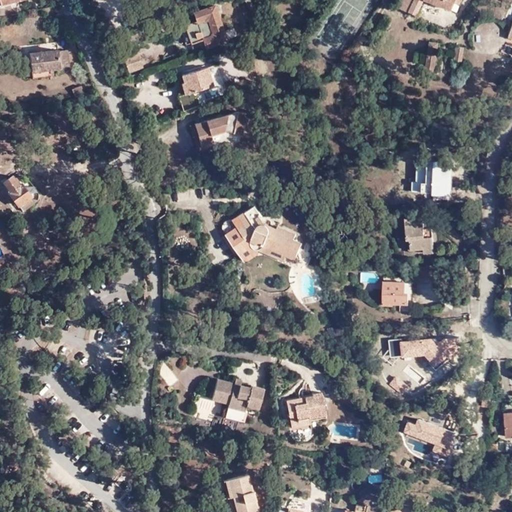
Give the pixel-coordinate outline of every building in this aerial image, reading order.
[(256,12),(249,0),(245,0),(252,14),(256,12)] [(400,0),(397,6),(415,15),(422,0),(427,0),(450,10),(453,2),(459,4),(460,0),(400,0)] [(197,20),(190,23),(195,40),(203,38),(206,47),(227,40),(226,37),(234,34),(232,27),(223,30),(217,11),(220,10),(219,6),(215,6),(215,4),(194,11),(197,20)] [(195,40),(190,23),(185,25),(191,42),(195,40)] [(186,44),(191,42),(185,25),(180,26),(186,44)] [(436,42),(428,41),(423,73),(431,75),(436,42)] [(460,61),(463,46),(456,45),(453,60),(460,61)] [(31,70),(49,68),(66,66),(64,51),(57,51),(57,49),(29,52),(31,70)] [(143,64),(138,50),(123,55),(128,70),(143,64)] [(457,80),(460,61),(453,60),(450,79),(457,80)] [(184,81),(182,82),(186,93),(212,84),(206,66),(182,74),(184,81)] [(50,76),(49,68),(31,70),(31,77),(50,76)] [(82,95),(93,92),(92,88),(89,89),(87,84),(85,85),(84,83),(71,87),(73,96),(81,94),(82,95)] [(205,99),(226,94),(223,83),(202,88),(205,99)] [(185,109),(199,106),(196,92),(182,96),(185,109)] [(201,147),(214,143),(212,135),(227,130),(244,133),(247,113),(237,110),(194,123),(201,147)] [(216,147),(214,143),(201,147),(194,123),(189,125),(197,153),(216,147)] [(428,159),(436,160),(436,154),(417,153),(415,188),(421,189),(422,178),(426,178),(428,159)] [(451,161),(436,160),(428,159),(426,178),(422,178),(421,189),(449,191),(451,161)] [(2,183),(18,205),(31,196),(21,183),(19,185),(12,176),(2,183)] [(31,196),(18,205),(23,211),(35,202),(31,196)] [(244,236),(233,244),(241,256),(253,247),(255,248),(259,249),(262,248),(267,246),(288,255),(296,259),(303,244),(294,240),(296,234),(278,226),(275,231),(268,229),(266,226),(264,224),(260,224),(257,219),(260,217),(253,207),(245,213),(249,219),(238,228),(244,236)] [(423,226),(423,215),(406,216),(408,248),(423,248),(424,252),(433,252),(432,227),(423,226)] [(229,247),(237,259),(241,256),(233,244),(229,247)] [(286,261),(288,255),(267,246),(264,251),(286,261)] [(241,256),(245,261),(257,252),(253,247),(241,256)] [(415,278),(406,277),(405,281),(405,292),(408,292),(407,303),(413,303),(415,278)] [(405,292),(405,281),(383,280),(382,304),(392,305),(392,303),(400,303),(407,303),(408,292),(405,292)] [(422,369),(398,355),(387,372),(412,386),(422,369)] [(227,407),(228,408),(246,411),(246,405),(258,408),(263,387),(250,385),(250,387),(240,385),(233,384),(214,380),(211,399),(228,403),(227,407)] [(299,421),(311,418),(327,415),(321,390),(312,392),(313,394),(287,399),(292,420),(298,419),(299,421)] [(487,406),(488,395),(480,395),(479,405),(487,406)] [(511,410),(511,401),(503,402),(503,411),(511,410)] [(246,411),(228,408),(226,417),(245,421),(248,411),(246,411)] [(511,410),(503,411),(505,435),(511,434),(511,410)] [(423,440),(438,446),(442,447),(445,436),(417,425),(413,436),(423,440)] [(436,451),(438,446),(423,440),(421,445),(436,451)] [(494,443),(486,442),(484,460),(493,458),(494,443)] [(245,474),(225,480),(228,488),(224,489),(226,497),(232,496),(236,511),(249,511),(257,510),(252,491),(250,491),(245,474)] [(368,476),(369,482),(383,481),(382,474),(368,476)]
